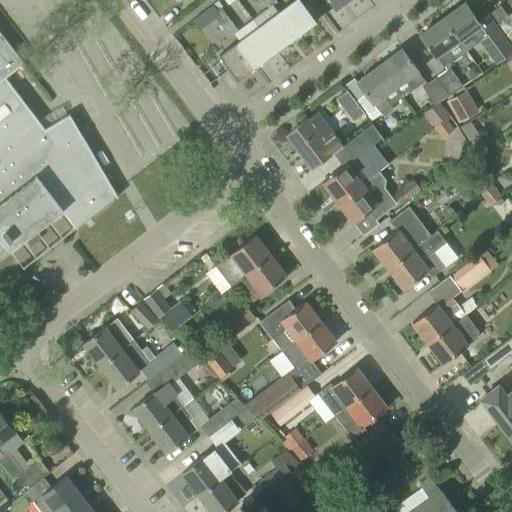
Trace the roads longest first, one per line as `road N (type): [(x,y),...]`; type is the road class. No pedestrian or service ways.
road 1 (residential): [(510,511),(249,167)]
road 2 (residential): [(17,345),(249,167)]
road 3 (residential): [(224,134),(409,0)]
road 4 (residential): [(141,511),(17,345)]
road 5 (residential): [(224,134),(120,0)]
